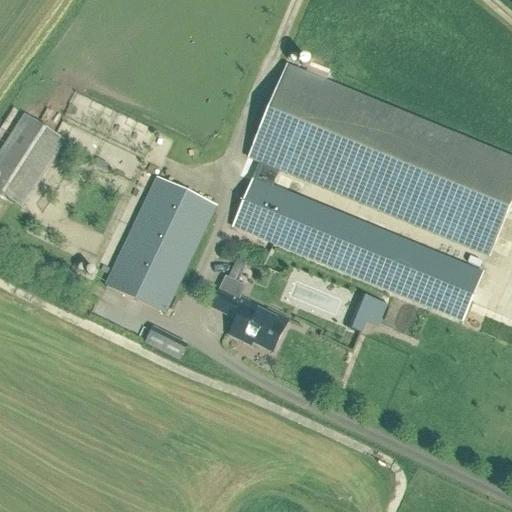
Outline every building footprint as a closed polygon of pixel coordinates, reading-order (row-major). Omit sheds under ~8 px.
[(511,204),(511,162),(324,85),(327,76),(308,68),(307,68),(304,74),(304,77),(285,69),(248,159),(259,164),(233,228),(464,323),(482,277),(268,189),(276,171),(490,259),(511,204)] [(0,196),(22,211),(64,144),(23,117),(0,153),(0,196)] [(104,290),(164,318),(216,209),(156,181),(104,290)] [(288,325),(238,301),(244,288),(234,284),(243,265),(236,261),(227,280),(225,279),(219,292),(210,311),(236,324),(228,341),(242,347),(244,344),(273,357),(288,325)] [(379,326),(386,308),(367,300),(353,333),(361,337),(366,325),(377,330),(379,326)] [(319,325),(314,334),(330,343),(335,334),(319,325)] [(144,345),(177,363),(186,348),(152,329),(144,345)] [(227,362),(232,348),(208,339),(203,353),(227,362)] [(148,372),(154,360),(136,349),(129,361),(148,372)]
